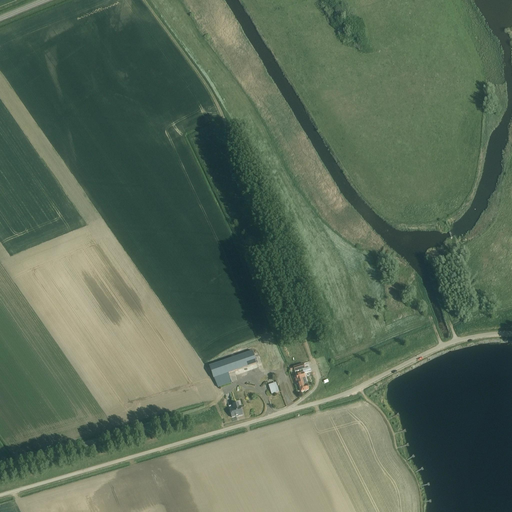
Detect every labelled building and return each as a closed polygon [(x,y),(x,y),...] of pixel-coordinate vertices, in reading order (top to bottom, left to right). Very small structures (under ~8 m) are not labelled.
[(214,378),(228,373),(256,364),(252,351),(210,366),(214,378)] [(228,373),(214,378),(218,388),(232,383),(228,373)] [(304,374),(296,376),(297,380),(298,383),(301,392),(309,389),(307,385),(305,378),(304,374)] [(276,384),(269,386),(271,395),(279,392),(276,384)] [(238,403),(233,405),(234,408),(229,410),(232,418),(238,416),(238,417),(243,415),(240,407),(239,407),(238,403)]
